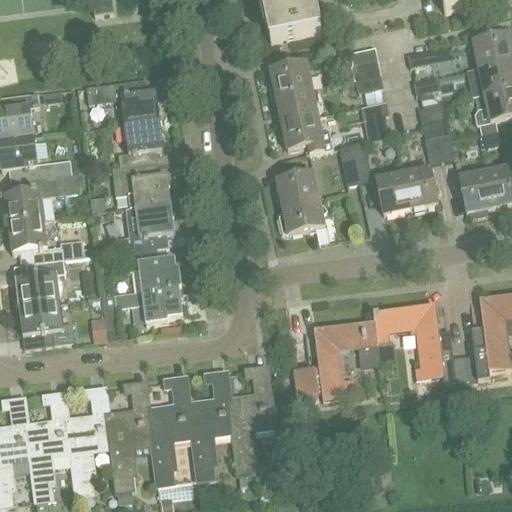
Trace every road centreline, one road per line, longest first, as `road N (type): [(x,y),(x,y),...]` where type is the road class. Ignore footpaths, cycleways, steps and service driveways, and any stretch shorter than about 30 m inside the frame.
road 1 (residential): [(0,376),(222,348),(242,324),(237,284)]
road 2 (residential): [(237,284),(202,0)]
road 3 (residential): [(237,284),(511,248)]
